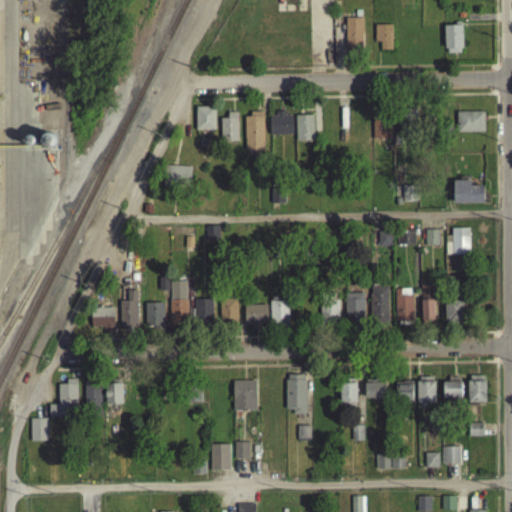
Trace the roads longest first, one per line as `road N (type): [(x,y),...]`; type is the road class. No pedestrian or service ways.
road 1 (residential): [(510,0),(509,511)]
road 2 (residential): [(510,482),(10,488)]
road 3 (residential): [(511,346),(57,355)]
road 4 (residential): [(10,488),(15,438),(29,406),(189,84)]
road 5 (residential): [(511,74),(189,84)]
road 6 (residential): [(10,0),(11,123)]
